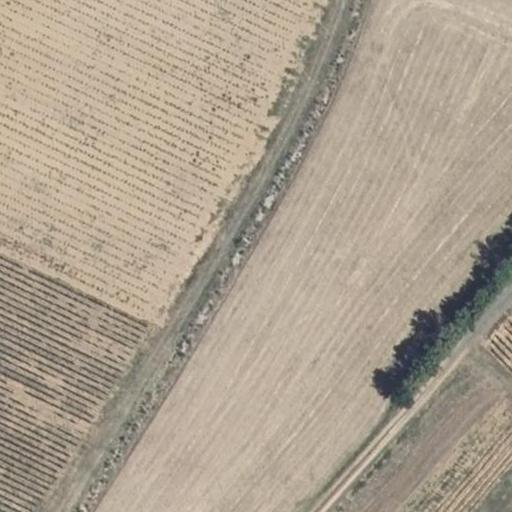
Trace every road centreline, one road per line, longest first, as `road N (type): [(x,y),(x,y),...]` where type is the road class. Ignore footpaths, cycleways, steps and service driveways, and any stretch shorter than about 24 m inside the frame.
road 1 (track): [(328,0),(307,81),(228,244),(64,511)]
road 2 (track): [(316,511),(511,291)]
